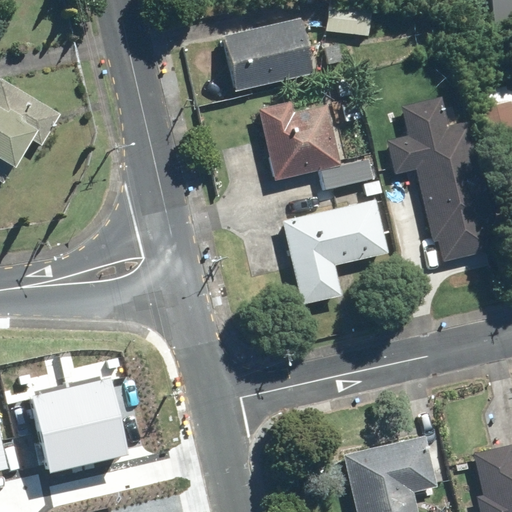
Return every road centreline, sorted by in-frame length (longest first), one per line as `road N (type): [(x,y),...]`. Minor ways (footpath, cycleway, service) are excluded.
road 1 (residential): [(511,333),(209,405)]
road 2 (tertiary): [(115,0),(165,213)]
road 3 (tertiary): [(190,301),(0,292)]
road 4 (tertiary): [(0,287),(90,254),(165,213)]
